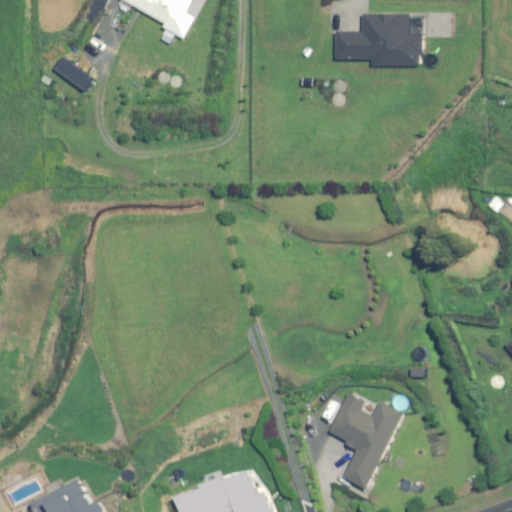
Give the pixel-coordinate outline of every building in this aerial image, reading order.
[(122,0),(166,23),(164,28),(184,38),(194,18),(185,13),(191,0),(122,0)] [(336,32),(336,58),(372,58),(372,66),(418,66),(419,33),(408,33),(408,17),(363,16),(363,32),(336,32)] [(92,79),(63,59),(54,71),(83,91),(92,79)] [(429,369),(415,370),(415,378),(429,377),(429,369)] [(344,476),(364,487),(401,413),(379,402),(372,417),(359,411),(363,402),(348,394),(329,432),(348,441),(346,445),(357,450),(344,476)] [(247,472),(172,498),(177,511),(226,511),(234,509),(234,511),(270,511),(264,493),(255,496),(247,472)] [(75,481),(30,506),(33,511),(103,511),(98,501),(89,506),(75,481)]
